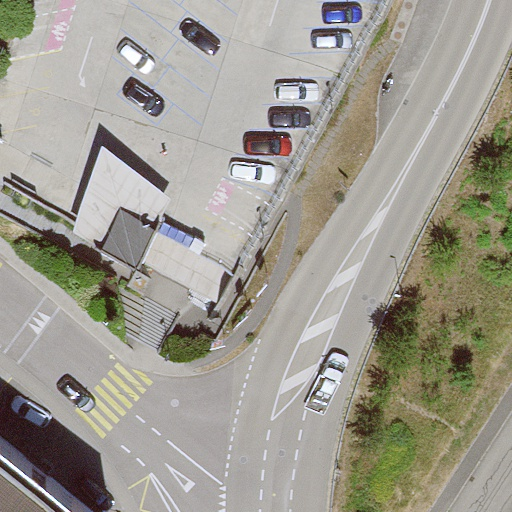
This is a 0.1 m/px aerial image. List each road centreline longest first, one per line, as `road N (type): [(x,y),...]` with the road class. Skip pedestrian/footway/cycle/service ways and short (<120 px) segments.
road 1 (tertiary): [(495,0),(459,81),(324,307),(286,402),(272,504)]
road 2 (residential): [(272,504),(221,481),(0,307)]
